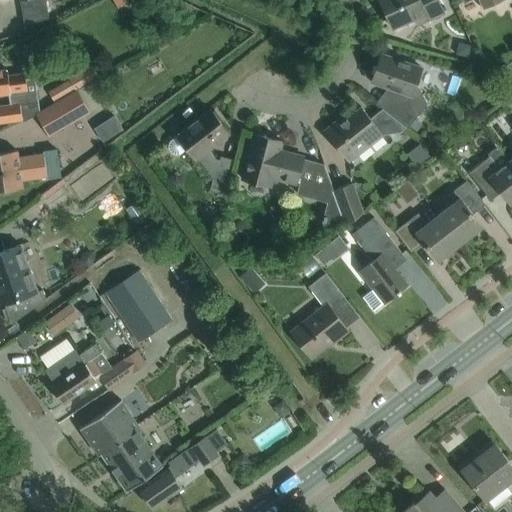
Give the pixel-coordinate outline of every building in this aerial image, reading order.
[(19,0),(24,26),(48,17),(45,0),(19,0)] [(418,24),(443,13),(437,0),(379,0),(392,28),(415,17),(418,24)] [(8,6),(0,5),(0,37),(9,38),(8,6)] [(457,42),(454,55),(468,58),(471,45),(457,42)] [(384,46),(371,82),(394,90),(393,93),(382,108),(382,109),(406,127),(408,129),(427,103),(416,83),(422,67),(382,54),(385,46),(384,46)] [(70,79),(49,91),(54,100),(99,74),(93,64),(69,78),(70,79)] [(468,80),(470,68),(444,65),(443,77),(468,80)] [(0,122),(22,119),(20,104),(38,102),(35,77),(25,79),(24,73),(7,75),(6,69),(0,69),(0,94),(9,93),(11,104),(0,105),(0,122)] [(37,112),(50,134),(90,112),(86,103),(107,92),(99,78),(37,112)] [(335,121),(324,130),(348,162),(383,135),(399,132),(406,127),(382,109),(370,118),(361,106),(337,124),(335,121)] [(168,144),(168,147),(173,153),(176,154),(180,154),(187,148),(195,159),(197,158),(213,178),(210,186),(226,190),(234,160),(220,156),(220,160),(215,159),(208,149),(229,133),(220,122),(223,120),(214,109),(212,111),(210,109),(209,110),(177,135),(169,140),(168,144)] [(253,134),(241,178),(270,186),(273,177),(296,183),(296,181),(300,182),(297,193),(328,201),(323,221),(325,227),(344,220),(334,191),(330,192),(332,187),(324,165),(302,159),(303,156),(287,152),(287,153),(280,151),(282,142),(253,134)] [(489,156),(468,172),(490,200),(491,199),(488,195),(497,188),(510,204),(511,202),(511,164),(509,161),(498,146),(488,154),(489,156)] [(111,149),(93,158),(99,169),(116,161),(111,149)] [(0,190),(22,187),(21,180),(46,176),(44,164),(39,165),(37,154),(17,157),(16,150),(0,152),(0,190)] [(451,205),(438,215),(460,243),(482,226),(472,214),(485,204),(466,180),(444,197),(451,205)] [(352,183),(333,190),(334,191),(344,220),(346,225),(363,212),(352,183)] [(136,202),(126,209),(136,223),(146,215),(136,202)] [(438,260),(460,243),(438,215),(426,224),(418,213),(395,231),(410,251),(423,241),(438,260)] [(374,217),(352,235),(366,253),(372,261),(359,271),(373,289),(363,297),(373,310),(397,292),(398,294),(401,292),(400,290),(407,285),(394,269),(390,264),(403,255),(388,236),(374,217)] [(11,323),(46,298),(42,289),(37,291),(21,244),(0,251),(0,305),(4,304),(6,308),(2,309),(6,321),(10,319),(11,323)] [(323,249),(315,255),(323,265),(331,259),(323,249)] [(138,269),(105,292),(139,342),(172,319),(138,269)] [(323,306),(290,332),(311,358),(334,339),(335,341),(349,330),(331,308),(345,298),(325,273),(308,287),(323,306)] [(70,302),(45,321),(55,334),(80,315),(70,302)] [(109,314),(98,322),(104,331),(115,324),(109,314)] [(27,329),(16,336),(24,347),(34,340),(27,329)] [(63,402),(100,378),(107,389),(145,365),(137,354),(113,371),(95,345),(81,354),(77,348),(45,369),(55,384),(51,386),(63,402)] [(127,434),(126,432),(137,424),(120,399),(79,427),(99,455),(101,453),(127,434)] [(142,430),(137,424),(126,432),(127,434),(101,453),(126,490),(162,466),(139,432),(142,430)] [(217,454),(215,451),(228,442),(217,428),(192,445),(168,462),(170,465),(138,487),(153,509),(182,488),(175,477),(200,459),(204,464),(217,454)] [(460,468),(485,499),(511,477),(511,465),(493,442),(460,468)] [(464,511),(444,489),(435,497),(429,491),(414,504),(413,502),(401,511),(464,511)]
